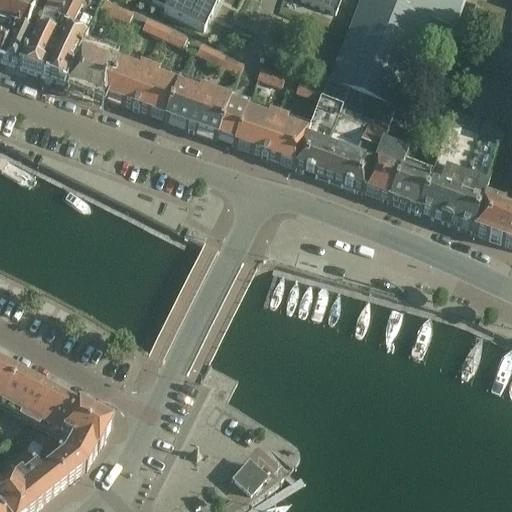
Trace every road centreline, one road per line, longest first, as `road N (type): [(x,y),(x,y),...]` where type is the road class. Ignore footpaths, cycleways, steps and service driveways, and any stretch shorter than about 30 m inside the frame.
road 1 (residential): [(0,100),(261,193)]
road 2 (tertiary): [(511,288),(261,193)]
road 3 (tertiary): [(151,415),(261,193)]
road 4 (residential): [(151,415),(0,331)]
